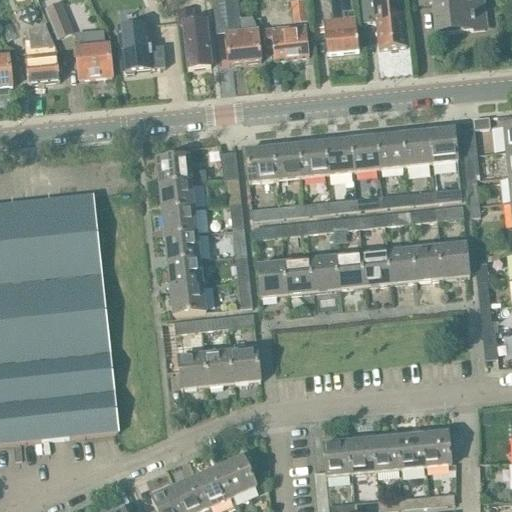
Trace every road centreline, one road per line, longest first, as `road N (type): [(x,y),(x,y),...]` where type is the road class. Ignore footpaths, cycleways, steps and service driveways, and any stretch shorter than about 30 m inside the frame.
road 1 (tertiary): [(0,140),(511,86)]
road 2 (residential): [(30,511),(250,418),(511,390)]
